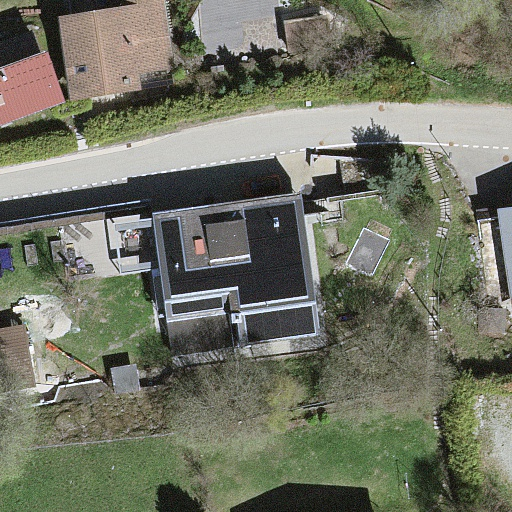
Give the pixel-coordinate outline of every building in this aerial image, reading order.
[(71,0),(74,16),(61,18),(72,103),(142,94),(139,73),(175,68),(165,0),(71,0)] [(202,0),(204,22),(273,16),(271,0),(202,0)] [(43,50),(0,66),(0,123),(63,100),(43,50)] [(300,195),(149,217),(157,267),(166,321),(221,313),(227,357),(322,343),(300,195)] [(147,204),(0,226),(0,292),(157,267),(149,217),(147,204)] [(511,212),(497,215),(511,313),(511,212)] [(3,320),(7,373),(32,371),(27,318),(3,320)]
